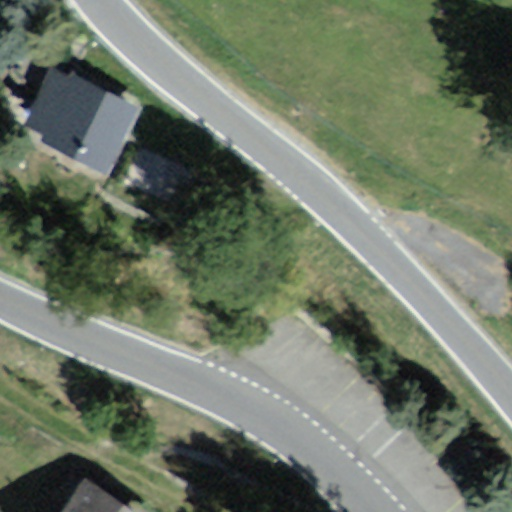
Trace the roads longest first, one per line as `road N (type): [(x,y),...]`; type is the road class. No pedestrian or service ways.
road 1 (tertiary): [(511,406),(367,241),(146,40),(120,0)]
road 2 (tertiary): [(0,292),(203,378),(310,439),(379,511)]
road 3 (track): [(366,495),(244,483),(46,409),(0,375)]
